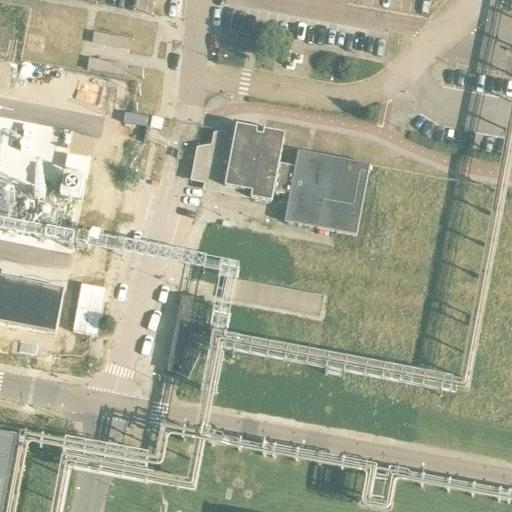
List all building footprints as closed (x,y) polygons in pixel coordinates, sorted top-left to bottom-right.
[(284,225),(356,238),(369,169),(296,156),(293,171),(278,168),(283,140),(263,136),(261,142),(255,141),(256,135),(235,131),(231,155),(221,153),(218,173),(227,174),(224,192),(245,196),(246,190),(253,191),(251,203),(270,207),(273,195),(288,198),(284,225)] [(63,283),(0,269),(0,323),(53,333),(63,283)] [(229,281),(226,300),(320,315),(323,296),(229,281)] [(199,348),(202,334),(203,335),(205,328),(203,300),(190,301),(182,300),(168,373),(176,374),(187,380),(199,355),(201,349),(199,348)] [(0,500),(10,449),(0,446),(0,500)]
